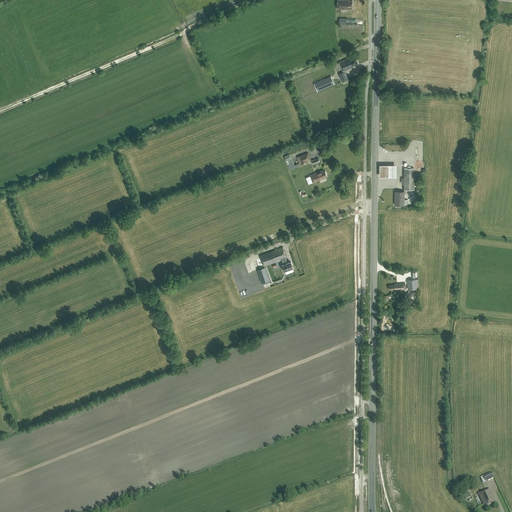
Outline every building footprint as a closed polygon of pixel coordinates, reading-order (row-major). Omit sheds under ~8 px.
[(352,8),(353,1),(346,1),(345,0),(337,0),(338,9),(346,9),(346,8),(352,8)] [(353,66),(358,64),(355,56),(350,59),(349,57),(339,62),(343,72),(338,74),(342,82),(349,80),(345,71),(354,67),(353,66)] [(317,92),(334,84),(331,76),(314,83),(317,92)] [(307,160),(310,159),(308,153),(299,156),(302,165),(308,163),(307,160)] [(294,165),(291,156),(285,159),(290,170),(300,166),(299,163),(294,165)] [(397,165),(379,165),(378,178),(396,179),(397,165)] [(414,189),(414,168),(404,168),(404,189),(414,189)] [(325,176),(327,175),(325,171),(323,172),(323,170),(310,175),(313,182),(326,177),(325,176)] [(404,205),(404,202),(404,192),(395,192),(395,205),(404,205)] [(273,281),(271,275),(273,274),(272,270),(269,271),(267,265),(281,260),(283,264),(282,265),(285,271),(293,268),(291,262),(287,263),(285,256),(286,256),(283,247),(260,255),(261,259),(257,260),(260,269),(257,270),(263,285),(273,281)] [(417,279),(407,280),(408,289),(417,289),(417,279)] [(491,473),(483,476),(486,482),(494,478),(491,473)] [(485,507),(496,502),(490,489),(486,491),(486,490),(478,493),(485,507)]
